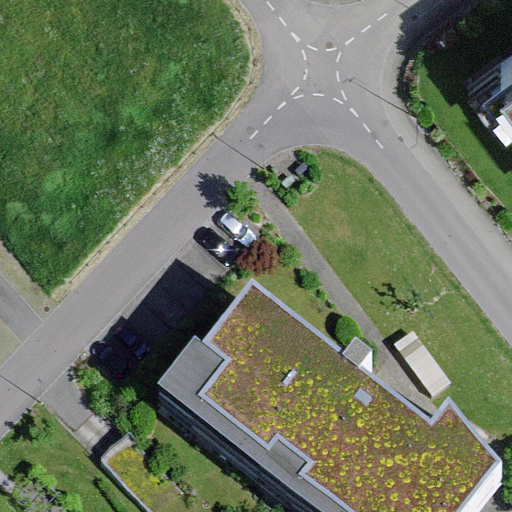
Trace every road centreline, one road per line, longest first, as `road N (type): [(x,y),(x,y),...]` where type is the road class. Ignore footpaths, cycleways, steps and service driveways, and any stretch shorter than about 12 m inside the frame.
road 1 (residential): [(325,73),(0,405)]
road 2 (residential): [(511,309),(325,73)]
